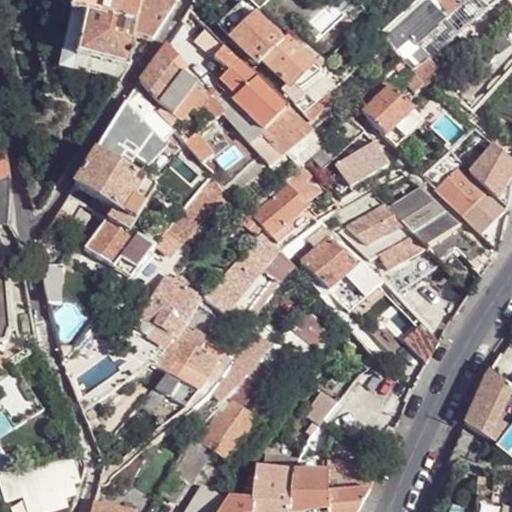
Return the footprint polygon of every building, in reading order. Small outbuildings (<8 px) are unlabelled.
[(135,28),(140,0),(74,0),(72,13),(87,17),(135,28)] [(153,42),(177,4),(174,4),(155,0),(140,0),(135,28),(134,37),(137,38),(153,42)] [(271,0),(246,0),(247,1),(259,13),(271,0)] [(399,22),(383,35),(396,50),(405,61),(416,74),(426,85),(427,87),(453,67),(440,50),(489,11),(501,0),(506,0),(441,0),(439,2),(436,4),(435,5),(430,0),(427,0),(426,0),(413,10),(399,22)] [(247,1),(220,26),(233,39),(256,16),(259,13),(247,1)] [(180,44),(191,30),(191,26),(199,19),(190,10),(172,38),(180,44)] [(72,13),(59,70),(74,73),(77,58),(87,17),(72,13)] [(233,39),(259,65),(264,61),(283,43),(274,34),(256,16),(233,39)] [(130,69),(137,38),(134,37),(135,28),(87,17),(77,58),(130,69)] [(378,40),(383,35),(373,23),(368,27),(378,40)] [(281,35),(287,40),(287,39),(292,34),(287,29),(281,35)] [(283,43),(287,40),(281,35),(278,31),(274,34),(283,43)] [(315,66),(287,39),(287,40),(283,43),(264,61),(270,68),(290,90),(315,66)] [(139,85),(158,105),(185,75),(175,65),(179,60),(167,46),(139,85)] [(252,72),(226,46),(221,51),(215,59),(229,72),(221,80),(222,82),(229,88),(238,97),(260,77),(252,72)] [(130,69),(77,58),(74,73),(120,83),(130,69)] [(270,68),(264,61),(259,65),(259,66),(264,73),(270,68)] [(326,78),(315,66),(290,90),(285,94),(297,106),(326,78)] [(185,75),(158,105),(172,115),(173,114),(181,105),(185,99),(195,86),(198,83),(188,71),(185,75)] [(406,82),(415,94),(426,85),(416,74),(406,82)] [(289,108),(260,77),(238,97),(234,101),(264,131),(289,108)] [(335,87),(326,78),(297,106),(296,107),(311,122),(341,93),(339,91),(335,87)] [(363,99),(371,107),(392,87),(384,79),(363,99)] [(335,87),(339,91),(346,86),(341,81),(335,87)] [(218,85),(225,92),(229,88),(222,82),(218,85)] [(200,100),(215,120),(224,114),(225,113),(215,102),(208,94),(198,83),(195,86),(204,97),(200,100)] [(414,112),(392,87),(371,107),(362,115),(366,118),(385,138),(414,112)] [(264,131),(234,101),(238,97),(229,88),(225,92),(220,97),(215,102),(225,113),(224,114),(251,145),(252,144),(264,131)] [(126,105),(144,117),(151,106),(135,89),(126,105)] [(208,94),(215,102),(220,97),(213,89),(208,94)] [(104,140),(143,165),(171,136),(144,117),(126,105),(104,140)] [(158,105),(154,110),(168,126),(178,117),(173,114),(172,115),(158,105)] [(312,132),(289,108),(264,131),(252,144),(262,156),(261,157),(268,165),(270,168),(288,153),(312,132)] [(49,201),(39,115),(14,111),(34,213),(43,209),(49,201)] [(414,112),(385,138),(396,149),(425,122),(414,112)] [(362,121),(366,118),(362,115),(361,113),(358,116),(362,121)] [(288,153),(300,167),(306,162),(310,158),(324,146),(319,141),(320,140),(312,132),(288,153)] [(183,144),(174,133),(171,136),(143,165),(140,169),(151,179),(176,152),(183,144)] [(215,154),(196,133),(184,144),(202,165),(212,157),(215,154)] [(200,177),(207,170),(202,165),(184,144),(183,144),(176,152),(200,177)] [(350,190),(388,167),(374,144),(336,166),(350,190)] [(511,164),(495,150),(472,174),(489,192),(508,211),(511,189),(511,164)] [(459,161),(450,152),(437,164),(443,170),(459,161)] [(10,164),(8,153),(0,155),(0,178),(12,174),(11,169),(10,164)] [(96,154),(75,189),(80,191),(115,212),(124,218),(144,183),(96,154)] [(207,170),(212,176),(221,168),(212,157),(202,165),(207,170)] [(229,194),(234,188),(236,190),(268,165),(261,157),(224,189),(229,194)] [(486,195),(459,167),(444,182),(437,190),(465,217),(486,195)] [(303,168),(287,182),(290,185),(253,217),(270,240),(275,246),(294,232),(289,224),(324,193),(303,168)] [(410,179),(406,173),(399,177),(403,182),(410,179)] [(437,175),(430,182),(437,190),(444,182),(437,175)] [(0,224),(10,224),(12,176),(0,181),(0,224)] [(184,245),(219,205),(225,211),(229,206),(234,201),(232,198),(229,194),(224,189),(219,184),(212,176),(207,183),(190,204),(186,209),(168,232),(184,245)] [(156,190),(144,183),(124,218),(119,227),(129,235),(156,190)] [(234,188),(229,194),(232,198),(238,192),(236,190),(234,188)] [(421,190),(388,210),(390,211),(416,238),(427,249),(461,229),(421,190)] [(465,217),(476,227),(479,225),(500,204),(489,192),(486,195),(465,217)] [(60,210),(70,217),(75,210),(72,208),(77,201),(69,197),(60,210)] [(234,201),(229,206),(234,212),(239,206),(234,201)] [(388,210),(382,204),(358,218),(363,227),(390,211),(388,210)] [(500,204),(479,225),(476,227),(479,231),(499,251),(508,211),(500,204)] [(62,230),(71,218),(70,217),(60,210),(51,224),(62,230)] [(361,228),(383,255),(410,240),(416,238),(390,211),(363,227),(361,228)] [(124,218),(115,212),(108,221),(119,227),(124,218)] [(86,251),(115,270),(126,255),(137,239),(129,235),(119,227),(108,221),(86,251)] [(361,263),(321,222),(313,229),(326,241),(328,239),(356,267),(361,263)] [(368,263),(383,255),(361,228),(357,224),(343,236),(368,263)] [(495,265),(461,229),(427,249),(440,262),(462,249),(489,277),(495,265)] [(215,288),(232,302),(234,300),(248,285),(278,250),(275,246),(270,240),(263,233),(215,288)] [(126,255),(142,266),(151,254),(154,250),(137,239),(126,255)] [(356,267),(328,239),(326,241),(301,264),(329,293),(356,267)] [(421,252),(410,240),(383,255),(368,263),(364,266),(376,278),(421,252)] [(248,285),(260,291),(269,278),(281,286),(294,267),(282,254),(278,250),(248,285)] [(142,266),(126,255),(115,270),(130,280),(142,266)] [(350,314),(382,285),(376,278),(364,266),(361,263),(356,267),(329,293),(350,314)] [(64,271),(44,270),(44,286),(48,310),(61,310),(60,290),(64,271)] [(167,280),(142,319),(162,332),(170,337),(171,335),(179,339),(201,303),(167,280)] [(11,338),(5,281),(2,281),(0,281),(0,348),(2,349),(5,348),(8,338),(11,338)] [(260,291),(248,285),(234,300),(247,310),(260,291)] [(226,314),(234,304),(232,302),(215,288),(206,299),(226,314)] [(247,310),(234,300),(232,302),(234,304),(226,314),(238,323),(247,310)] [(238,323),(226,314),(217,328),(221,331),(214,342),(222,347),(238,323)] [(279,322),(272,316),(258,333),(265,339),(279,322)] [(324,336),(301,316),(261,362),(282,381),(324,336)] [(336,351),(342,344),(370,370),(379,362),(340,318),(325,343),(336,351)] [(427,365),(439,343),(421,325),(404,341),(427,365)] [(155,391),(187,410),(219,361),(188,345),(179,339),(171,335),(170,337),(162,332),(142,361),(168,375),(155,391)] [(193,335),(188,345),(219,361),(222,355),(206,346),(208,342),(193,335)] [(214,394),(212,396),(221,404),(240,384),(271,348),(255,335),(214,394)] [(76,349),(58,347),(63,363),(67,360),(76,349)] [(0,415),(32,394),(2,349),(0,348),(0,415)] [(309,386),(323,364),(315,360),(302,382),(309,386)] [(282,381),(261,362),(228,400),(254,422),(282,381)] [(494,445),(511,398),(511,386),(490,369),(485,379),(467,424),(494,445)] [(321,392),(304,416),(320,428),(338,404),(321,392)] [(32,394),(0,415),(0,440),(44,413),(32,394)] [(228,400),(191,437),(209,450),(226,464),(254,422),(228,400)] [(191,437),(159,496),(174,505),(209,450),(191,437)] [(325,457),(326,473),(329,472),(354,472),(353,457),(325,457)] [(2,473),(0,473),(0,490),(4,506),(23,499),(65,501),(66,501),(74,474),(71,462),(65,464),(60,466),(54,467),(40,471),(40,470),(32,472),(23,473),(16,473),(9,473),(2,473)] [(287,511),(291,474),(253,470),(250,511),(249,511),(287,511)] [(375,478),(377,471),(354,472),(329,472),(328,494),(371,491),(375,478)] [(287,511),(329,511),(328,494),(329,472),(326,473),(303,473),(291,474),(287,511)] [(495,476),(479,474),(476,499),(491,501),(495,476)] [(221,511),(225,506),(227,503),(229,500),(201,483),(182,511),(188,510),(193,511),(221,511)] [(360,511),(371,491),(328,494),(329,511),(360,511)] [(65,501),(23,499),(26,511),(63,511),(68,510),(65,501)] [(249,511),(250,511),(227,503),(225,506),(221,511),(249,511)]
